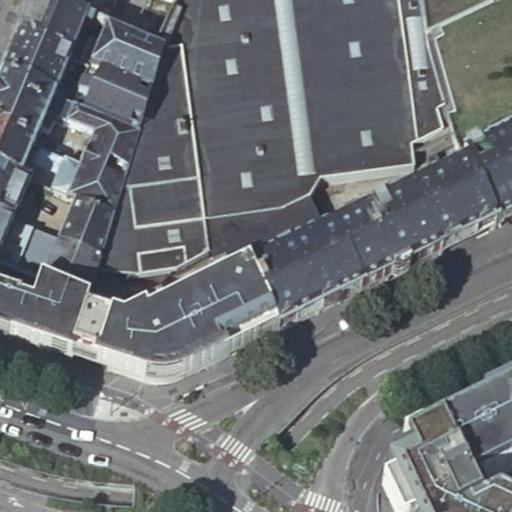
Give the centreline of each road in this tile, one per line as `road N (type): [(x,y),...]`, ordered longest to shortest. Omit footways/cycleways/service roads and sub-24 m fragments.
road 1 (tertiary): [(0,470),(119,495),(195,488),(251,465),(354,380),(511,297)]
road 2 (tertiary): [(321,511),(347,440),(379,399),(511,327)]
road 3 (tertiary): [(511,267),(309,365)]
road 4 (tertiary): [(309,365),(110,447)]
road 5 (tertiary): [(309,365),(234,455),(218,508)]
road 6 (primary): [(218,508),(110,447)]
